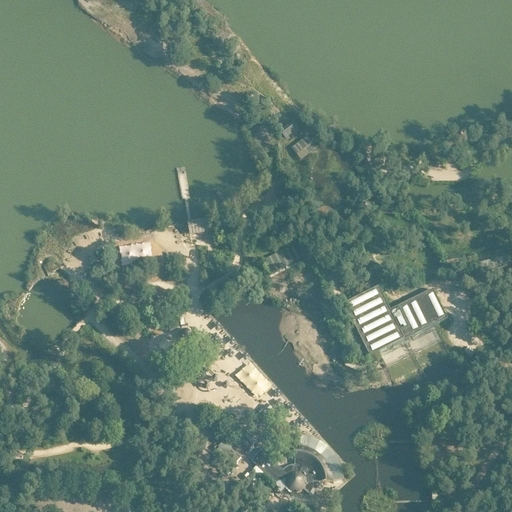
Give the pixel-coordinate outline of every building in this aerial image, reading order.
[(295,124),(293,122),(280,132),(281,134),(286,142),(300,131),(295,124)] [(317,149),(307,136),(291,149),(300,161),(317,149)] [(262,263),(269,276),(305,258),(298,244),(261,262),(262,263)] [(510,267),(507,256),(476,265),(479,275),(510,267)] [(152,281),(156,292),(173,286),(169,275),(152,281)] [(434,327),(448,320),(433,290),(390,312),(379,289),(377,290),(373,292),(370,293),(344,306),(358,334),(366,351),(367,353),(369,356),(370,358),(372,357),(379,354),(406,341),(434,327)] [(181,340),(184,341),(187,341),(190,339),(191,336),(191,334),(189,331),(187,330),(185,329),(182,330),(179,333),(179,337),(181,340)] [(274,411),(266,405),(256,417),(262,423),(268,416),(269,417),(274,411)] [(418,433),(411,436),(412,439),(415,445),(416,448),(423,445),(418,433)] [(253,445),(242,435),(238,439),(250,449),(253,445)] [(333,475),(333,481),(343,480),(342,472),(340,464),(335,456),(330,449),(324,444),(317,441),(310,438),(302,436),(295,436),(294,446),(302,446),(309,448),(315,451),(320,454),(325,459),(329,465),(331,470),(333,475)] [(219,449),(216,451),(233,467),(241,459),(230,449),(233,447),(225,440),(218,448),(219,449)] [(261,451),(251,461),(276,483),(286,479),(285,483),(286,486),(287,488),(289,490),(291,492),(294,493),(297,493),(301,492),(304,491),(310,495),(313,489),(314,482),(333,481),(333,475),(331,470),(329,465),(325,459),(320,454),(315,451),(309,448),(302,446),(294,446),(295,465),(288,467),(283,471),(261,451)] [(440,495),(432,495),(432,499),(432,504),(432,510),(440,510),(440,495)]
